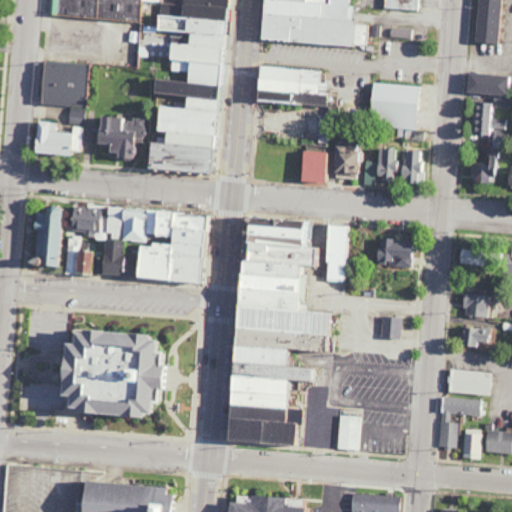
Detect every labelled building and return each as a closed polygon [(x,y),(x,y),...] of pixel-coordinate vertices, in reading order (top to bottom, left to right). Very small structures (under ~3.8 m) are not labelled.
[(226,0),(48,0),(47,14),(137,23),(139,1),(159,3),(158,0),(178,0),(178,5),(159,3),(158,16),(152,15),(151,30),(184,33),(183,45),(167,43),(165,70),(184,72),(183,83),(149,80),(148,93),(181,97),(180,109),(153,107),(150,131),(159,132),(158,144),(145,143),(142,169),(209,175),(226,0)] [(257,0),(255,40),(364,47),(364,38),(367,38),(368,25),(350,24),(351,6),(348,6),(348,0),(257,0)] [(382,0),(382,9),(421,11),(421,0),(382,0)] [(474,0),(472,43),(495,45),(497,0),(474,0)] [(85,64),(40,61),(38,105),(83,107),(85,64)] [(317,70),(254,67),(252,91),(284,93),(283,104),(325,106),(326,85),(316,84),(317,70)] [(508,78),(465,72),(463,92),(494,96),(493,107),(504,108),(508,78)] [(367,124),(413,127),(416,87),(370,84),(367,124)] [(493,103),(472,102),(471,135),(495,136),(496,128),(507,128),(507,119),(492,119),(493,103)] [(141,120),(94,118),(93,144),(105,145),(104,153),(113,153),(113,159),(129,160),(129,146),(134,146),(134,141),(140,141),(141,120)] [(69,134),(51,133),(52,123),(32,122),(30,154),(68,156),(69,134)] [(69,152),(80,152),(81,127),(70,127),(69,152)] [(354,152),(342,151),(342,147),(333,147),(332,177),(354,178),(354,152)] [(424,152),(404,151),(404,160),(391,160),(391,149),(376,149),(376,162),(365,161),(364,185),(376,185),(376,180),(402,180),(402,183),(424,184),(424,152)] [(319,185),(323,153),(301,150),(296,182),(319,185)] [(466,175),(473,176),(473,183),(495,183),(496,152),(481,151),(481,163),(467,163),(466,175)] [(99,208),(71,207),(69,231),(84,231),(84,239),(142,242),(143,210),(105,207),(104,216),(99,216),(99,208)] [(55,268),(58,208),(44,208),(44,213),(30,213),(30,229),(32,229),(31,256),(38,257),(37,267),(55,268)] [(96,275),(194,285),(197,258),(204,259),(206,239),(201,239),(202,232),(210,233),(212,217),(150,211),(148,237),(165,238),(164,247),(132,244),(131,255),(119,254),(121,242),(100,240),(96,275)] [(229,347),(244,348),(245,331),(334,336),(335,315),(303,313),(306,266),(321,268),(323,249),(309,248),(310,222),(237,218),(229,347)] [(346,226),(325,225),(324,281),(344,282),(346,226)] [(90,253),(80,252),(81,237),(67,237),(65,273),(88,275),(90,253)] [(389,267),(410,268),(411,257),(407,257),(408,240),(376,239),(375,262),(389,263),(389,267)] [(474,266),(474,251),(457,250),(456,265),(474,266)] [(511,253),(503,252),(500,278),(511,279),(511,253)] [(487,318),(488,296),(463,295),(462,317),(487,318)] [(380,338),(399,340),(401,319),(381,317),(380,338)] [(473,342),(491,344),(492,330),(463,327),(461,347),(473,348),(473,342)] [(156,353),(147,353),(147,335),(69,333),(69,334),(61,334),(61,346),(51,345),(50,397),(58,398),(58,409),(66,409),(66,416),(141,418),(141,405),(155,406),(156,353)] [(298,447),(299,431),(300,431),(301,407),(282,407),(282,395),(282,381),(316,382),(317,369),(280,368),(281,349),(225,348),(221,444),(298,447)] [(447,394),(489,395),(490,373),(448,371),(447,394)] [(439,448),(457,450),(458,423),(450,423),(451,415),(483,416),(484,400),(442,398),(439,448)] [(360,417),(339,417),(337,449),(358,450),(360,417)] [(480,460),(481,430),(464,430),(463,459),(480,460)] [(397,511),(398,495),(351,493),(350,511),(397,511)] [(308,511),(309,497),(232,494),(232,501),(222,500),(222,511),(308,511)]
